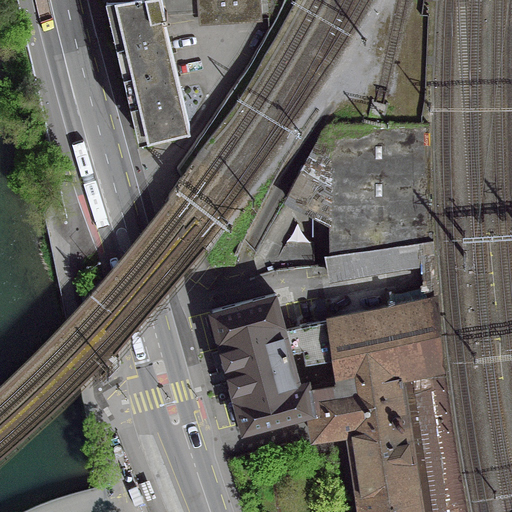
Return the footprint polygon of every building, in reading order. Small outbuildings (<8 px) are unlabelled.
[(105,0),(137,136),(187,124),(161,16),(165,15),(165,14),(196,12),(196,24),(262,19),(260,0),(105,0)] [(429,124),(327,125),(287,196),(329,205),(329,261),(330,263),(331,274),(421,259),(423,286),(429,294),(430,299),(437,297),(433,250),(430,184),(429,124)] [(287,240),(278,256),(278,269),(314,265),(314,263),(314,240),(287,240)] [(234,402),(235,402),(242,428),(308,410),(304,387),(307,387),(305,382),(297,384),(288,351),(301,348),(303,362),(333,357),(328,318),(281,328),(272,294),(209,310),(234,402)] [(430,299),(328,318),(333,357),(336,382),(343,380),(399,372),(411,454),(420,511),(467,511),(459,468),(447,388),(444,368),(437,297),(430,299)] [(348,431),(353,463),(411,454),(399,372),(343,380),(348,431)] [(308,410),(312,436),(348,431),(343,380),(336,382),(307,387),(304,387),(308,410)] [(420,511),(411,454),(353,463),(360,511),(420,511)] [(135,480),(142,500),(149,497),(143,478),(135,480)]
